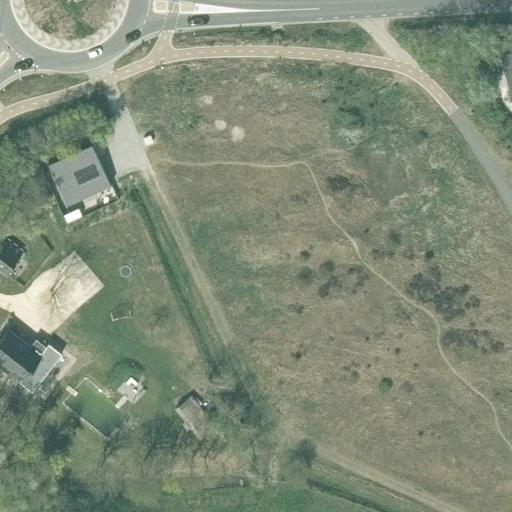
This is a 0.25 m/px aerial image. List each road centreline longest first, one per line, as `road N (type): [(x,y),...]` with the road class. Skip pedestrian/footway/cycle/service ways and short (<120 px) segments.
road 1 (unclassified): [(511,205),(445,103),(363,6)]
road 2 (tertiary): [(363,6),(235,10)]
road 3 (tertiary): [(363,6),(487,0)]
